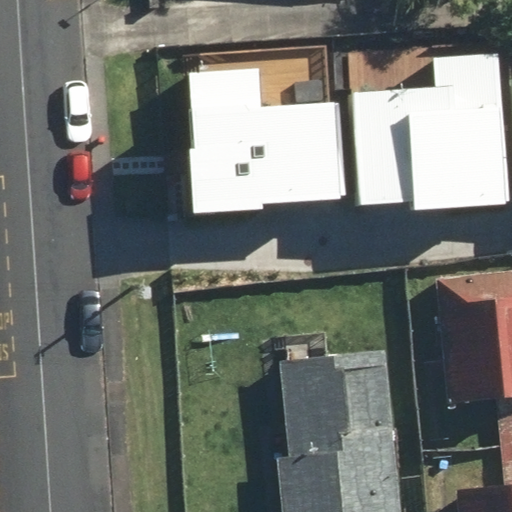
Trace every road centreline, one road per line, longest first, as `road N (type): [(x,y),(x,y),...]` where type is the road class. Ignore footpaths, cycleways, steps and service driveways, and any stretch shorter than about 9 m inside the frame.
road 1 (tertiary): [(57,511),(25,0)]
road 2 (unknown): [(43,289),(511,246)]
